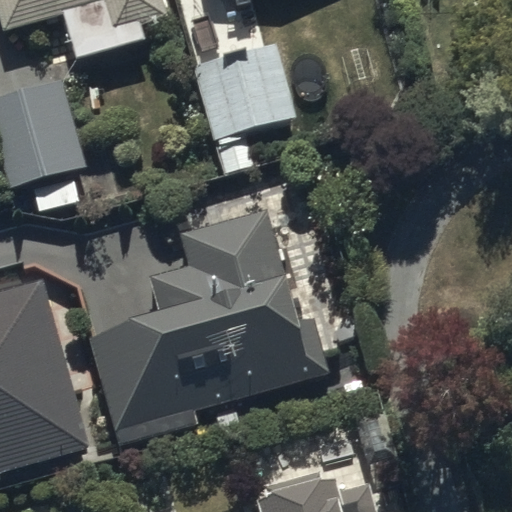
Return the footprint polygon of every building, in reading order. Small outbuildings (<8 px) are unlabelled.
[(164,0),(0,0),(0,19),(3,29),(61,12),(74,55),(142,35),(140,28),(170,18),(164,0)] [(269,41),(192,64),(224,167),(251,159),(245,138),(294,123),(269,41)] [(62,77),(0,94),(0,150),(10,185),(86,163),(62,77)] [(158,312),(86,331),(115,443),(199,422),(195,408),(329,374),(314,315),(297,319),(268,205),(179,227),(189,264),(148,275),(158,312)] [(0,470),(90,445),(43,277),(0,288),(0,470)] [(381,511),(368,458),(256,486),(262,511),(381,511)]
